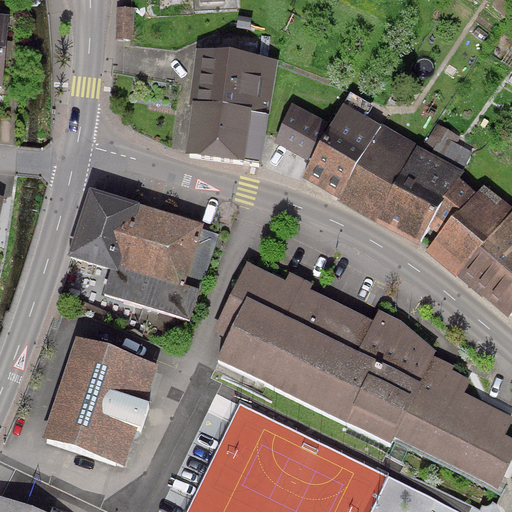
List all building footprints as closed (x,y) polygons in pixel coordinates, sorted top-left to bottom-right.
[(117,6),(115,39),(133,40),(135,7),(117,6)] [(8,40),(10,15),(0,13),(0,86),(3,87),(6,58),(8,40)] [(192,105),(186,153),(260,163),(278,60),(196,48),(189,104),(192,105)] [(350,92),(344,103),(367,116),(373,105),(350,92)] [(274,142),(310,162),(332,123),(292,102),(274,142)] [(310,162),(301,176),(339,198),(381,125),(367,116),(344,103),(332,123),(310,162)] [(382,123),(381,125),(339,198),(338,200),(376,222),(377,220),(420,245),(430,228),(459,178),(464,170),(463,169),(473,152),(457,143),(461,137),(437,123),(423,148),(416,144),(417,143),(382,123)] [(456,277),(457,275),(482,296),(483,295),(508,316),(511,311),(511,206),(484,184),(477,192),(459,178),(430,228),(439,233),(426,251),(456,277)] [(140,202),(89,187),(68,255),(111,268),(103,293),(191,320),(201,289),(185,284),(203,229),(204,223),(140,203),(140,202)] [(219,234),(203,229),(185,284),(201,289),(219,234)] [(286,281),(248,262),(213,331),(227,338),(217,358),(392,443),(395,437),(499,488),(511,461),(511,437),(506,435),(511,422),(511,416),(464,393),(471,378),(453,369),(454,366),(434,355),(436,350),(401,320),(379,309),(373,320),(310,289),(313,283),(290,272),(286,281)] [(43,511),(0,495),(0,511),(43,511)]
